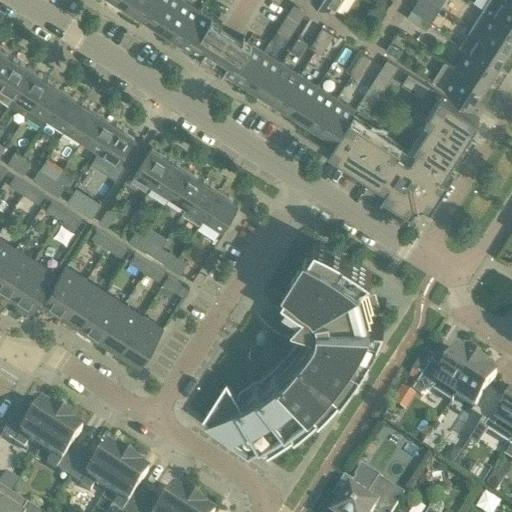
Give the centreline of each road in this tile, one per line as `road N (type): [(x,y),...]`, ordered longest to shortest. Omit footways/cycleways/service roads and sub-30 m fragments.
road 1 (residential): [(152,420),(305,184)]
road 2 (residential): [(184,105),(19,0)]
road 3 (residential): [(511,110),(420,256)]
road 4 (residential): [(152,420),(263,490),(263,511)]
road 5 (residential): [(20,358),(58,360),(152,420)]
road 6 (residential): [(305,184),(184,105)]
road 7 (residential): [(420,256),(305,184)]
